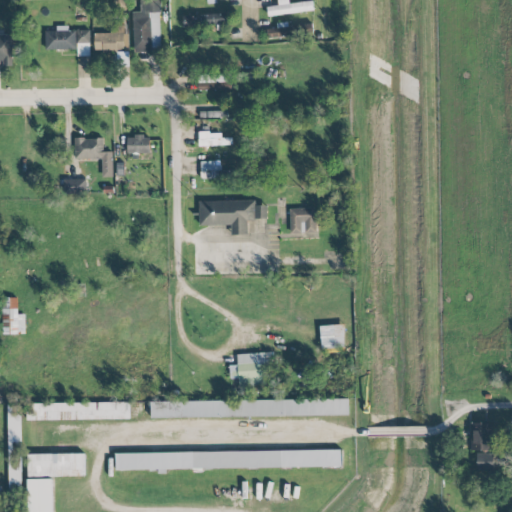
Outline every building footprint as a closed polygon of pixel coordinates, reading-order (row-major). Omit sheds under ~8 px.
[(161,50),(159,0),(141,0),(142,12),(133,12),(133,51),(161,50)] [(311,0),(267,7),(268,15),(312,9),(311,0)] [(183,26),(229,24),(229,13),(183,15),(183,26)] [(263,29),(265,38),(309,32),(307,23),(263,29)] [(77,50),(77,57),(90,56),(89,30),(68,31),(68,26),(57,26),(57,31),(44,31),(45,50),(77,50)] [(95,33),(94,50),(128,51),(128,34),(124,34),(124,26),(111,26),(111,33),(95,33)] [(0,65),(12,66),(12,35),(0,34),(0,65)] [(198,75),(198,91),(232,90),(232,75),(198,75)] [(232,138),(222,138),(222,132),(198,133),(199,146),(232,145),(232,138)] [(150,154),(150,136),(127,136),(127,154),(150,154)] [(75,160),(101,159),(102,177),(113,177),(112,152),(103,152),(103,138),(75,139),(75,160)] [(200,161),(201,179),(221,178),(220,161),(200,161)] [(86,180),(63,179),(63,194),(86,194),(86,180)] [(199,202),(199,226),(231,225),(231,235),(248,235),(247,220),(267,219),(266,206),(256,206),(256,200),(199,202)] [(25,314),(17,314),(18,298),(2,298),(2,334),(25,335),(25,314)] [(320,326),(321,349),(345,348),(344,325),(320,326)] [(237,355),(238,365),(229,365),(230,379),(238,379),(239,386),(266,385),(265,353),(237,355)] [(348,415),(348,399),(150,402),(150,419),(348,415)] [(27,421),(130,419),(129,402),(27,404),(27,421)] [(9,488),(21,488),(20,405),(7,406),(9,488)] [(472,423),(471,451),(492,451),(492,424),(472,423)] [(165,470),(341,467),(341,450),(116,453),(116,472),(165,471),(165,470)] [(494,454),(477,453),(476,471),(493,471),(494,454)] [(28,477),(85,476),(85,454),(27,455),(28,477)] [(27,480),(27,511),(52,511),(52,479),(27,480)]
